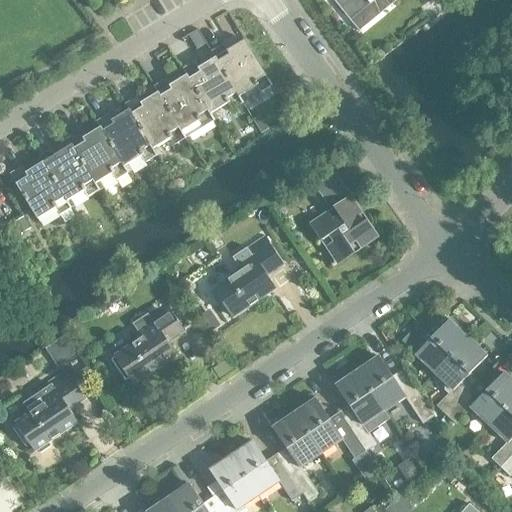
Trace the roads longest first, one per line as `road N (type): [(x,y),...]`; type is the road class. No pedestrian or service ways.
road 1 (residential): [(57,511),(445,250)]
road 2 (residential): [(445,250),(276,0)]
road 3 (residential): [(0,131),(210,0)]
